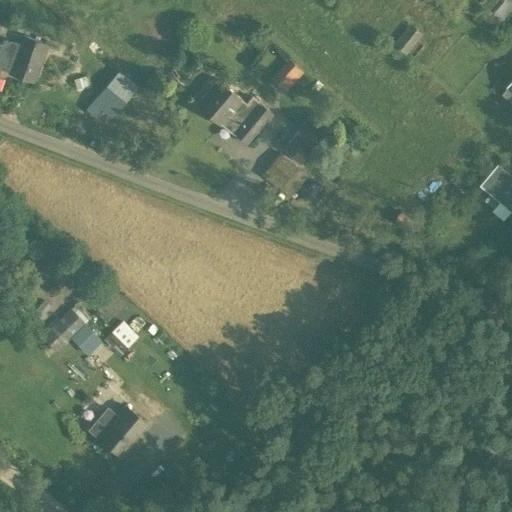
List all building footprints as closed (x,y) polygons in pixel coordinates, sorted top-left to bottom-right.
[(409,24),(392,44),(405,54),(422,34),(409,24)] [(0,43),(0,66),(6,69),(5,72),(24,79),(33,82),(48,43),(21,34),(17,43),(11,40),(0,43)] [(288,58),(270,79),(285,92),(303,71),(288,58)] [(94,101),(115,117),(141,83),(119,67),(94,101)] [(245,144),(271,113),(251,96),(246,103),(217,79),(196,103),(245,144)] [(310,115),(281,148),(298,163),(327,129),(310,115)] [(288,198),(307,174),(280,151),(261,175),(288,198)] [(511,178),(497,166),(487,177),(498,186),(493,192),(511,207),(511,178)] [(69,307),(50,325),(41,335),(55,351),(70,337),(85,353),(99,339),(85,323),(69,307)] [(137,336),(122,320),(104,337),(119,355),(127,348),(126,347),(137,336)] [(124,405),(117,414),(107,406),(88,428),(97,437),(119,455),(146,423),(124,405)]
